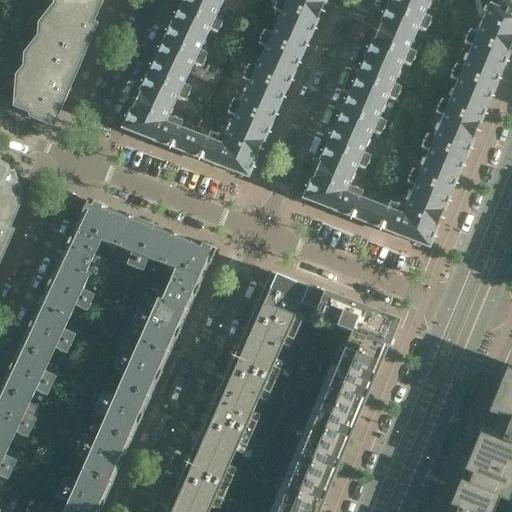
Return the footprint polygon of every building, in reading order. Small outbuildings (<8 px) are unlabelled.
[(90,25),(100,0),(51,0),(55,10),(47,16),(47,15),(39,25),(44,32),(39,38),(38,38),(37,40),(80,59),(94,27),(90,25)] [(214,16),(218,6),(204,0),(183,0),(180,9),(219,28),(222,20),(214,16)] [(316,22),(323,5),(311,0),(287,0),(287,1),(284,0),(277,0),(275,5),(316,22)] [(422,12),(425,5),(414,0),(391,0),(388,9),(426,26),(431,16),(422,12)] [(511,0),(474,0),(480,18),(485,20),(483,25),(511,36),(511,0)] [(316,22),(275,5),(272,12),(281,16),(276,26),(308,39),(308,40),(316,22)] [(219,28),(180,9),(172,26),(202,41),(207,31),(215,35),(219,28)] [(426,26),(388,9),(387,9),(380,26),(410,39),(413,32),(422,36),(426,26)] [(507,55),(511,42),(511,36),(483,25),(479,35),(471,31),(468,39),(507,55)] [(198,50),(202,41),(172,26),(171,26),(163,43),(164,43),(203,62),(206,54),(198,50)] [(300,57),(308,39),(276,26),(272,36),(263,32),(260,40),(300,57)] [(407,47),(410,39),(380,26),(372,43),(411,60),(416,50),(407,47)] [(500,72),(507,55),(468,39),(465,46),(473,50),(469,60),(499,72),(500,72)] [(67,91),(80,59),(37,40),(25,56),(26,56),(30,61),(24,69),(24,68),(17,78),(17,79),(21,84),(16,91),(15,91),(14,107),(29,113),(30,117),(51,126),(62,101),(64,101),(68,92),(67,91)] [(300,57),(260,40),(257,47),(265,51),(261,60),(292,74),(300,57)] [(203,62),(164,43),(156,60),(186,74),(191,65),(199,69),(203,62)] [(411,60),(372,43),(365,60),(365,61),(395,74),(398,66),(407,70),(411,60)] [(182,84),(186,74),(156,60),(147,77),(186,96),(190,88),(182,84)] [(285,91),(293,74),(292,74),(261,60),(257,70),(248,66),(245,73),(285,91)] [(492,90),(499,72),(469,60),(465,70),(456,66),(453,74),(492,90)] [(392,81),(395,74),(365,61),(357,78),(396,95),(400,85),(392,81)] [(277,109),(285,91),(245,73),(242,81),(250,84),(246,95),(277,109)] [(485,107),(492,90),(453,74),(450,81),(459,84),(455,94),(485,107)] [(186,96),(147,77),(139,94),(170,109),(175,99),(183,103),(186,96)] [(396,95),(357,78),(350,95),(380,108),(384,98),(393,102),(396,95)] [(176,130),(178,123),(165,118),(170,109),(139,94),(130,112),(160,126),(154,143),(155,143),(184,154),(191,136),(176,130)] [(478,124),(485,107),(455,94),(451,104),(442,101),(439,108),(478,124)] [(270,125),(277,109),(246,95),(242,104),(233,100),(230,108),(270,125)] [(375,118),(380,108),(350,95),(349,95),(342,112),(381,129),(384,122),(375,118)] [(270,125),(230,108),(227,115),(235,119),(231,129),(262,143),(270,126),(270,125)] [(471,142),(478,124),(439,108),(436,116),(445,119),(440,129),(471,142)] [(154,143),(160,126),(130,112),(122,130),(153,142),(154,143)] [(381,129),(342,112),(335,129),(365,143),(369,133),(377,136),(381,129)] [(254,160),(262,143),(231,129),(225,141),(209,135),(207,142),(191,136),(184,154),(213,165),(213,166),(214,166),(221,148),(254,160)] [(360,152),(365,143),(335,129),(327,146),(366,164),(369,156),(360,152)] [(464,159),(471,142),(440,129),(436,139),(428,136),(425,143),(464,159)] [(457,177),(464,159),(425,143),(422,150),(430,154),(426,164),(457,177)] [(366,164),(327,146),(319,164),(349,177),(354,167),(362,171),(366,164)] [(247,178),(254,160),(221,148),(214,166),(215,167),(216,166),(247,178)] [(346,185),(349,177),(319,164),(311,181),(342,194),(342,193),(348,195),(351,188),(346,185)] [(450,194),(457,177),(426,164),(422,174),(413,170),(410,178),(450,194)] [(6,169),(0,166),(0,190),(16,185),(12,173),(11,172),(10,171),(10,170),(9,169),(8,169),(7,169),(6,169)] [(442,211),(450,194),(410,178),(407,185),(416,189),(412,199),(442,211)] [(335,213),(342,194),(311,181),(303,200),(334,212),(335,213)] [(7,231),(18,204),(20,203),(20,202),(21,200),(21,199),(21,198),(20,197),(16,185),(0,190),(0,257),(11,232),(7,231)] [(364,224),(372,204),(357,199),(361,191),(351,188),(348,195),(342,193),(342,194),(335,213),(336,213),(364,224)] [(435,229),(442,211),(412,199),(407,209),(402,207),(399,214),(401,215),(435,229)] [(90,242),(106,209),(105,208),(89,202),(87,201),(86,203),(87,203),(81,214),(81,216),(70,239),(69,240),(67,246),(66,246),(66,248),(59,263),(58,263),(58,264),(82,275),(96,245),(90,242)] [(394,235),(401,215),(399,214),(402,207),(392,204),(389,211),(372,204),(364,224),(394,235)] [(106,209),(90,242),(96,245),(98,241),(115,247),(112,252),(127,258),(124,265),(132,269),(151,227),(150,226),(133,220),(133,219),(131,219),(125,217),(125,216),(124,216),(107,210),(107,209),(106,209)] [(427,248),(435,229),(401,215),(394,235),(394,236),(396,237),(396,236),(427,248)] [(180,282),(196,244),(195,244),(178,237),(177,236),(177,237),(170,234),(171,234),(169,233),(169,234),(152,227),(151,227),(132,269),(141,272),(147,259),(177,271),(174,279),(180,282)] [(198,289),(208,265),(208,266),(209,264),(214,253),(215,251),(213,250),(213,251),(197,245),(197,244),(196,244),(180,282),(174,279),(163,304),(187,314),(187,313),(194,298),(195,296),(197,290),(198,289)] [(93,294),(82,289),(87,278),(82,275),(58,264),(58,265),(51,281),(50,280),(49,282),(50,282),(47,288),(46,290),(39,305),(39,306),(68,319),(73,308),(84,313),(93,294)] [(312,319),(322,293),(270,273),(242,337),(279,353),(285,338),(293,342),(302,320),(311,324),(313,320),(312,319)] [(397,322),(371,312),(370,312),(348,303),(346,302),(345,302),(331,296),(329,295),(328,295),(328,296),(324,295),(325,294),(324,294),(322,293),(312,319),(313,320),(350,334),(387,349),(388,347),(388,346),(387,346),(388,343),(389,343),(389,342),(389,343),(390,341),(390,340),(394,331),(395,329),(397,325),(398,323),(397,323),(398,322),(397,322)] [(179,331),(186,315),(187,314),(163,304),(157,301),(152,312),(141,308),(133,328),(144,332),(139,343),(168,356),(169,355),(168,355),(175,340),(176,338),(178,332),(179,333),(180,331),(179,331)] [(73,335),(63,330),(68,319),(39,306),(38,306),(39,306),(31,322),(30,324),(28,330),(27,329),(27,331),(20,347),(19,347),(19,348),(48,361),(53,350),(64,355),(73,335)] [(319,511),(364,404),(371,386),(375,376),(387,349),(350,334),(276,511),(319,511)] [(269,395),(280,371),(272,368),(279,353),(242,337),(219,390),(255,406),(262,392),(269,395)] [(160,373),(168,357),(168,356),(139,343),(134,354),(123,350),(113,371),(124,376),(120,387),(149,399),(149,398),(156,382),(157,382),(157,381),(160,375),(161,373),(160,373)] [(54,377),(43,372),(48,361),(19,348),(12,364),(11,364),(10,366),(11,366),(8,372),(8,371),(7,373),(0,388),(0,389),(28,403),(33,392),(44,397),(54,377)] [(509,502),(511,493),(511,375),(508,375),(493,411),(492,413),(493,414),(487,429),(485,429),(462,483),(499,498),(509,502)] [(141,416),(148,400),(149,400),(149,399),(120,387),(115,398),(104,393),(94,414),(105,419),(101,430),(130,442),(130,441),(137,425),(138,425),(138,424),(141,418),(142,416),(141,416)] [(0,441),(9,445),(14,434),(25,439),(34,419),(39,408),(28,403),(0,389),(0,441)] [(246,448),(256,424),(249,420),(255,406),(219,390),(195,443),(232,459),(238,445),(246,448)] [(122,459),(129,443),(130,443),(130,442),(101,430),(96,441),(85,436),(75,457),(86,462),(82,473),(111,486),(112,485),(111,485),(118,468),(119,469),(119,467),(122,461),(123,459),(122,459)] [(0,488),(4,480),(5,480),(14,461),(4,456),(9,445),(0,441),(0,488)] [(222,501),(233,477),(225,474),(232,459),(195,443),(172,496),(207,511),(208,511),(215,498),(222,501)] [(103,502),(111,486),(82,473),(77,484),(66,479),(55,503),(66,508),(64,511),(99,511),(100,511),(101,510),(100,510),(103,504),(104,503),(103,502)] [(493,511),(499,498),(462,483),(460,482),(448,511),(493,511)] [(207,511),(172,496),(164,511),(207,511)]
